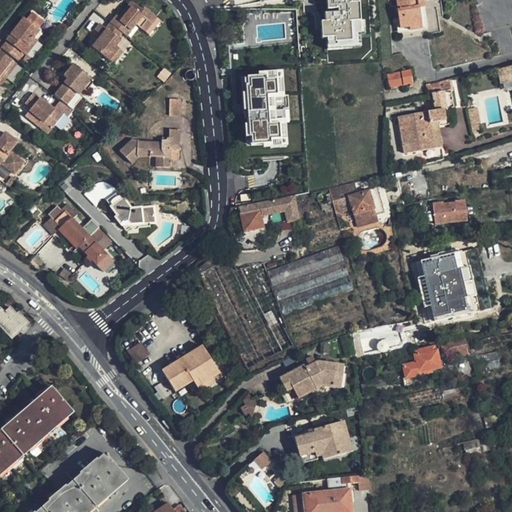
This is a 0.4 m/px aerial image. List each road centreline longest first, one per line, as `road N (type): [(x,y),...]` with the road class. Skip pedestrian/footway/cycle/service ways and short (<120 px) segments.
road 1 (residential): [(77,339),(191,254),(212,234),(219,211),(204,55),(178,0)]
road 2 (tertiary): [(213,511),(77,339)]
